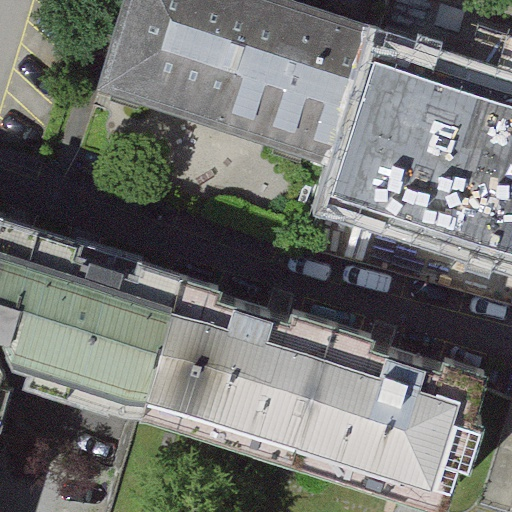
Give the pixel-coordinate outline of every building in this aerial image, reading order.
[(126,0),(97,91),(228,132),(270,0),(126,0)] [(384,34),(278,0),(270,0),(228,132),(341,168),(380,46),(384,34)] [(511,255),(511,86),(380,46),(341,168),(331,201),(511,255)] [(0,322),(2,317),(11,319),(41,225),(0,211),(0,322)] [(41,225),(11,319),(25,351),(35,354),(33,368),(145,405),(186,271),(41,225)] [(186,271),(145,405),(298,455),(341,320),(186,271)] [(490,367),(341,320),(298,455),(448,504),(490,367)]
